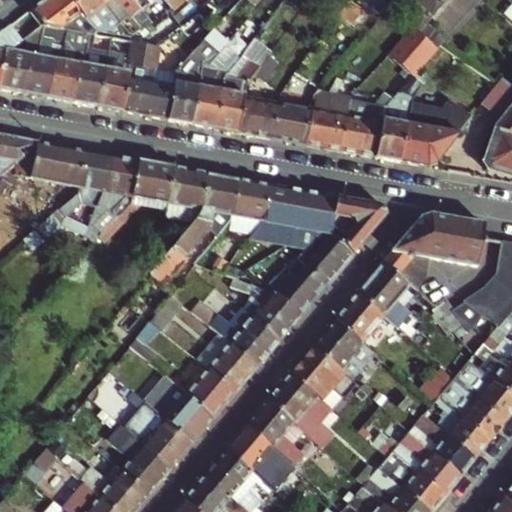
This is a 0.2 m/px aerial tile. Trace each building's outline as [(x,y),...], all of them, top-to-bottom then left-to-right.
[(44,26),(68,30),(89,34),(94,35),(95,30),(94,30),(70,0),(45,0),(31,11),(44,26)] [(102,0),(70,0),(94,30),(95,30),(109,33),(121,24),(106,5),(102,0)] [(133,0),(102,0),(106,5),(111,0),(119,0),(131,16),(140,9),(133,0)] [(119,0),(111,0),(106,5),(121,24),(131,16),(119,0)] [(150,0),(133,0),(140,9),(151,1),(150,0)] [(341,16),(350,3),(345,0),(340,0),(333,11),(341,16)] [(419,32),(447,0),(398,0),(392,8),(416,29),(419,32)] [(0,84),(6,53),(28,37),(40,28),(44,26),(31,11),(0,33),(0,84)] [(176,14),(138,44),(156,47),(183,23),(176,14)] [(24,94),(50,99),(56,61),(62,62),(66,38),(68,30),(44,26),(40,28),(35,58),(31,57),(24,94)] [(35,58),(40,28),(28,37),(24,56),(6,53),(0,84),(0,89),(24,94),(31,57),(35,58)] [(392,57),(415,77),(439,50),(419,32),(416,29),(392,57)] [(88,39),(89,34),(68,30),(66,38),(82,41),(83,38),(88,39)] [(74,103),(98,107),(105,70),(108,71),(111,54),(95,52),(98,36),(94,35),(89,34),(88,39),(87,48),(84,66),(80,65),(74,103)] [(114,39),(112,50),(133,54),(135,43),(126,41),(114,39)] [(171,121),(177,84),(155,80),(156,72),(161,48),(156,47),(138,44),(135,43),(133,54),(129,75),(123,112),(171,121)] [(171,121),(194,125),(203,72),(193,68),(207,52),(201,46),(179,71),(178,75),(177,84),(171,121)] [(194,125),(217,129),(224,83),(242,62),(246,56),(238,50),(224,66),(211,63),(203,72),(194,125)] [(272,59),(258,75),(267,82),(281,66),(272,59)] [(74,103),(80,65),(62,62),(56,61),(50,99),(74,103)] [(224,83),(217,129),(240,133),(246,99),(247,87),(258,73),(242,62),(224,83)] [(105,70),(98,107),(123,112),(129,75),(108,71),(105,70)] [(178,75),(156,72),(155,80),(177,84),(178,75)] [(471,117),(415,77),(401,93),(405,96),(414,103),(412,113),(437,117),(435,128),(410,124),(402,163),(434,169),(471,117)] [(310,105),(316,106),(317,96),(324,87),(320,84),(312,93),(310,105)] [(343,152),(379,159),(386,119),(389,106),(401,93),(393,86),(375,106),(352,101),(351,102),(343,152)] [(314,112),(308,146),(343,152),(351,102),(352,101),(329,97),(333,94),(324,87),(317,96),(316,106),(314,112)] [(414,103),(405,96),(397,105),(411,119),(412,113),(414,103)] [(281,106),(246,99),(240,133),(275,140),(281,106)] [(314,112),(281,106),(275,140),(308,146),(314,112)] [(398,108),(389,106),(386,119),(396,121),(398,108)] [(511,106),(497,125),(483,161),(486,169),(511,177),(511,106)] [(386,119),(379,159),(402,163),(410,124),(396,121),(386,119)] [(40,143),(0,135),(0,178),(15,165),(40,143)] [(40,143),(15,165),(13,176),(79,188),(86,152),(40,143)] [(115,157),(86,152),(79,188),(107,193),(115,157)] [(140,162),(115,157),(107,193),(100,206),(111,209),(107,216),(114,222),(131,205),(140,162)] [(139,199),(168,204),(175,169),(140,162),(131,205),(114,222),(100,236),(106,241),(142,204),(139,199)] [(208,175),(175,169),(168,204),(201,210),(208,175)] [(231,220),(232,216),(239,180),(208,175),(201,210),(200,219),(200,220),(163,263),(159,267),(173,280),(196,256),(201,260),(231,220)] [(239,180),(232,216),(264,222),(271,186),(239,180)] [(297,228),(304,192),(271,186),(264,222),(293,227),(297,228)] [(337,198),(304,192),(297,228),(293,227),(291,238),(289,246),(298,248),(288,255),(293,263),(298,260),(311,250),(316,231),(329,234),(337,198)] [(337,198),(329,234),(354,255),(386,218),(383,207),(337,198)] [(111,209),(100,206),(89,226),(100,236),(114,222),(107,216),(111,209)] [(79,237),(89,226),(65,218),(58,211),(23,241),(31,249),(55,229),(79,237)] [(200,220),(200,219),(194,215),(179,231),(176,228),(152,253),(163,263),(200,220)] [(497,276),(505,244),(482,240),(484,225),(432,216),(420,220),(383,264),(410,287),(420,295),(433,282),(437,260),(476,267),(475,273),(497,276)] [(264,222),(263,230),(274,232),(273,235),(291,238),(293,227),(264,222)] [(354,255),(329,234),(316,231),(311,250),(298,260),(302,263),(305,267),(327,287),(354,255)] [(106,241),(100,236),(82,254),(89,259),(106,241)] [(477,295),(467,302),(498,328),(511,311),(511,244),(505,244),(497,276),(477,295)] [(259,275),(264,282),(282,270),(293,263),(288,255),(259,275)] [(293,263),(282,270),(288,276),(302,263),(298,260),(293,263)] [(385,316),(410,287),(383,264),(358,294),(385,316)] [(236,271),(222,266),(219,275),(233,280),(236,271)] [(292,280),(288,276),(282,270),(264,282),(267,286),(302,317),(327,287),(305,267),(292,280)] [(249,276),(236,271),(233,280),(246,285),(249,276)] [(246,285),(233,280),(219,275),(216,282),(244,292),(246,285)] [(242,311),(251,318),(280,342),(302,317),(267,286),(260,290),(254,288),(242,311)] [(385,316),(358,294),(336,320),(362,343),(385,316)] [(432,305),(420,295),(412,305),(424,315),(432,305)] [(193,312),(207,324),(219,334),(222,331),(219,328),(221,326),(217,323),(221,318),(201,302),(193,312)] [(511,311),(498,328),(507,335),(511,339),(511,311)] [(280,342),(251,318),(230,343),(259,367),(280,342)] [(362,343),(336,320),(314,346),(347,374),(349,372),(351,374),(371,350),(362,343)] [(415,342),(390,321),(385,326),(394,333),(389,339),(405,353),(415,342)] [(145,345),(159,329),(152,323),(139,340),(145,345)] [(219,334),(207,324),(202,330),(214,340),(219,334)] [(507,335),(498,328),(490,337),(499,344),(507,335)] [(511,339),(507,335),(499,344),(490,337),(482,346),(511,370),(511,339)] [(230,343),(208,369),(237,393),(259,367),(230,343)] [(314,346),(291,373),(317,396),(328,384),(339,393),(349,382),(363,393),(364,392),(360,388),(363,384),(359,381),(356,385),(351,380),(354,377),(351,374),(349,372),(347,374),(314,346)] [(511,370),(482,346),(481,347),(467,364),(473,368),(481,359),(487,364),(479,373),(511,399),(511,370)] [(481,359),(473,368),(479,373),(487,364),(481,359)] [(169,381),(175,374),(178,371),(166,361),(157,371),(169,381)] [(157,371),(149,363),(140,373),(158,389),(155,392),(166,402),(156,414),(164,420),(193,444),(214,419),(185,395),(181,391),(169,381),(157,371)] [(511,415),(511,399),(479,373),(473,368),(467,364),(458,375),(481,394),(475,401),(504,425),(511,415)] [(237,393),(208,369),(185,395),(214,419),(237,393)] [(452,382),(456,377),(448,370),(439,381),(447,388),(449,386),(452,382)] [(317,396),(291,373),(268,399),(296,422),(311,405),(319,412),(325,417),(332,409),(317,396)] [(187,384),(175,374),(169,381),(181,391),(187,384)] [(452,382),(456,386),(475,401),(481,394),(458,375),(456,377),(452,382)] [(116,380),(111,376),(88,398),(93,402),(116,380)] [(504,425),(475,401),(456,386),(453,390),(449,386),(447,388),(444,392),(467,411),(460,419),(489,443),(504,425)] [(467,411),(444,392),(437,400),(460,419),(467,411)] [(268,399),(247,424),(274,448),(284,436),(296,445),(307,432),(304,430),(296,422),(268,399)] [(489,443),(460,419),(437,400),(434,404),(428,410),(452,430),(446,437),(475,460),(489,443)] [(304,430),(319,412),(311,405),(296,422),(304,430)] [(452,430),(428,410),(422,417),(427,422),(446,437),(452,430)] [(193,444),(164,420),(154,431),(131,411),(119,425),(172,470),(193,444)] [(412,429),(395,415),(386,426),(403,440),(407,436),(412,429)] [(437,448),(431,455),(460,478),(475,460),(446,437),(427,422),(424,425),(419,421),(413,428),(437,448)] [(274,448),(247,424),(226,449),(259,478),(264,482),(274,470),(287,481),(292,476),(318,498),(324,491),(292,463),(279,452),(274,448)] [(172,470),(119,425),(107,440),(130,460),(120,471),(149,496),(172,470)] [(412,429),(407,436),(431,455),(437,448),(413,428),(412,429)] [(286,444),(299,456),(303,451),(296,445),(284,436),(274,448),(279,452),(286,444)] [(460,478),(431,455),(407,436),(403,440),(398,446),(397,447),(421,467),(416,473),(445,497),(460,478)] [(397,447),(398,446),(392,442),(383,452),(389,457),(392,454),(397,447)] [(292,463),(299,456),(286,444),(279,452),(292,463)] [(397,447),(392,454),(416,473),(421,467),(397,447)] [(90,508),(86,511),(115,511),(101,499),(98,497),(47,449),(42,455),(85,496),(81,501),(90,508)] [(259,478),(226,449),(205,474),(232,497),(242,484),(249,490),(259,478)] [(432,511),(445,497),(416,473),(392,454),(389,457),(383,464),(408,484),(402,492),(427,511),(432,511)] [(376,471),(379,469),(370,461),(358,476),(366,483),(376,471)] [(379,469),(376,471),(402,492),(408,484),(383,464),(379,469)] [(120,471),(98,497),(101,499),(115,511),(135,511),(149,496),(120,471)] [(427,511),(402,492),(376,471),(366,483),(392,504),(386,511),(388,511),(427,511)] [(232,497),(205,474),(183,499),(198,511),(218,511),(226,504),(235,511),(249,511),(237,501),(232,497)] [(392,504),(366,483),(361,490),(386,511),(392,504)] [(511,484),(501,498),(511,506),(511,484)] [(388,511),(386,511),(361,490),(354,498),(371,511),(388,511)] [(244,493),(237,501),(249,511),(253,511),(259,506),(244,493)] [(371,511),(354,498),(348,505),(356,511),(371,511)] [(511,511),(511,506),(501,498),(489,511),(511,511)] [(198,511),(183,499),(172,511),(198,511)]
